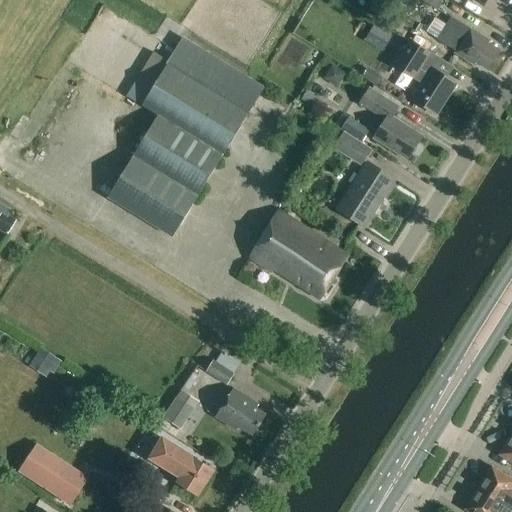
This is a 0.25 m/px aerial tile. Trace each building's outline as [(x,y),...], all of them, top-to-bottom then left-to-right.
[(313,46),(341,4),(334,0),(314,0),(292,33),(313,46)] [(417,0),(437,13),(445,0),(417,0)] [(488,72),(500,52),(488,45),(489,42),(451,18),(437,40),(457,52),(455,55),(474,66),(475,64),(488,72)] [(389,34),(383,43),(392,48),(397,40),(389,34)] [(172,240),(265,90),(183,40),(141,108),(158,118),(107,200),(172,240)] [(421,49),(410,42),(394,67),(422,85),(412,101),(436,117),(456,86),(448,80),(454,70),(421,49)] [(367,71),(363,79),(374,86),(378,86),(381,82),(379,78),(367,71)] [(407,161),(422,138),(392,118),(398,108),(369,89),(359,105),(385,121),(373,140),(407,161)] [(307,93),(301,102),(313,109),(318,100),(307,93)] [(361,144),(369,134),(348,120),(341,131),(361,144)] [(362,168),(372,152),(343,134),(333,150),(362,168)] [(364,228),(394,182),(367,164),(337,211),(364,228)] [(321,300),(348,257),(279,212),(250,259),(272,272),(274,269),(321,300)] [(0,232),(7,237),(16,223),(2,214),(0,217),(0,232)] [(227,388),(235,376),(213,362),(205,374),(227,388)] [(253,436),(266,415),(256,409),(259,405),(233,389),(215,417),(237,431),(239,426),(253,436)] [(181,430),(198,403),(181,392),(164,419),(181,430)] [(511,434),(498,456),(511,464),(511,434)] [(193,459),(177,449),(162,440),(150,460),(180,479),(177,484),(197,497),(213,472),(193,459)] [(37,447),(19,474),(71,507),(88,480),(37,447)] [(506,506),(511,510),(511,480),(491,468),(478,489),(506,506)] [(95,480),(82,502),(98,511),(112,490),(95,480)] [(511,511),(511,510),(506,506),(478,489),(465,510),(468,511),(511,511)]
